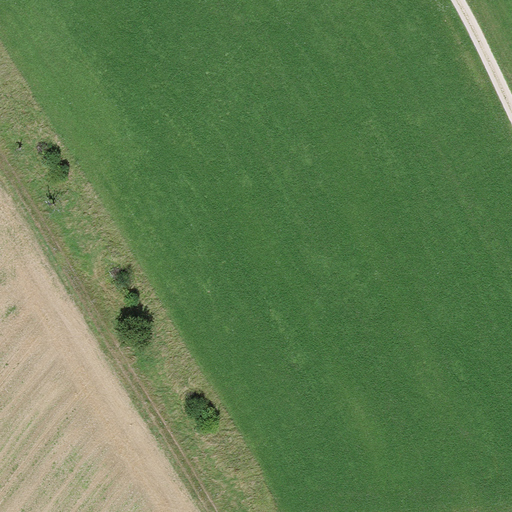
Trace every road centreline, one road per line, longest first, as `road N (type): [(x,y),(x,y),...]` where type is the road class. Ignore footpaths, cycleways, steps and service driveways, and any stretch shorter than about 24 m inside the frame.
road 1 (track): [(0,165),(200,500)]
road 2 (track): [(511,117),(454,0)]
